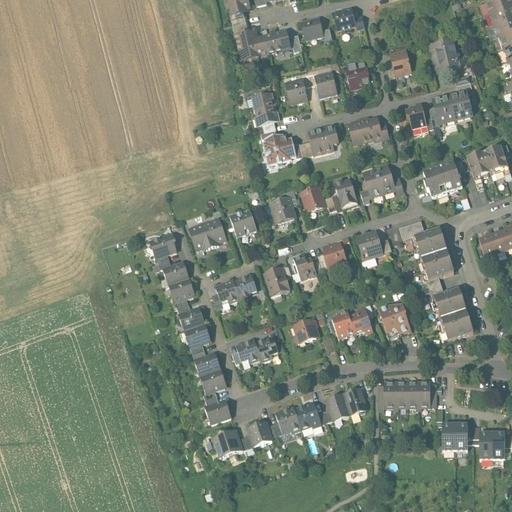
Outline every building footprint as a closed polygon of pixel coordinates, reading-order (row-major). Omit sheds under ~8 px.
[(224,0),(228,16),(251,9),(248,0),(224,0)] [(511,0),(486,0),(484,1),(488,13),(511,5),(511,0)] [(511,5),(488,13),(492,26),(511,18),(511,5)] [(331,13),(335,33),(357,28),(352,8),(331,13)] [(298,21),(303,42),(325,37),(320,16),(298,21)] [(511,18),(492,26),(496,38),(511,32),(511,18)] [(287,29),(274,33),(279,54),(292,51),(287,29)] [(254,37),(253,31),(233,36),(240,64),(266,57),(260,36),(254,37)] [(511,32),(496,38),(500,50),(511,46),(511,32)] [(274,33),(260,36),(266,57),(279,54),(274,33)] [(461,70),(454,39),(427,45),(434,76),(461,70)] [(511,46),(500,50),(504,62),(511,59),(511,46)] [(412,74),(407,48),(388,52),(394,78),(412,74)] [(372,85),(366,60),(343,66),(349,91),(372,85)] [(338,96),(332,70),(313,75),(319,100),(338,96)] [(308,102),(303,77),(284,81),(289,106),(308,102)] [(249,99),(256,129),(280,124),(273,94),(249,99)] [(469,94),(452,98),(457,126),(475,123),(469,94)] [(452,98),(434,101),(440,130),(457,126),(452,98)] [(410,133),(428,129),(423,105),(405,109),(410,133)] [(346,122),(353,148),(386,140),(379,113),(346,122)] [(336,124),(322,128),(327,149),(342,145),(336,124)] [(322,128),(306,132),(310,145),(313,159),(329,155),(327,149),(322,128)] [(261,142),(268,171),(298,163),(293,146),(282,149),(279,137),(261,142)] [(313,159),(310,145),(300,147),(303,161),(313,159)] [(504,147),(485,153),(492,176),(511,170),(504,147)] [(485,153),(467,159),(474,182),(492,176),(485,153)] [(455,163),(439,168),(448,197),(464,192),(455,163)] [(390,167),(376,171),(384,198),(398,194),(390,167)] [(439,168),(422,173),(431,202),(448,197),(439,168)] [(376,171),(362,175),(370,202),(384,198),(376,171)] [(350,179),(333,184),(341,213),(359,207),(350,179)] [(320,188),(299,194),(305,217),(326,211),(320,188)] [(289,200),(268,206),(275,229),(296,222),(289,200)] [(250,211),(229,218),(237,242),(258,235),(250,211)] [(219,219),(187,229),(197,258),(229,247),(219,219)] [(399,230),(403,242),(425,234),(422,223),(399,230)] [(416,238),(423,261),(449,252),(442,229),(416,238)] [(511,232),(511,229),(500,232),(507,253),(511,251),(511,232)] [(178,253),(171,231),(146,238),(154,261),(178,253)] [(500,232),(488,236),(495,257),(507,253),(500,232)] [(377,233),(355,240),(362,263),(384,256),(377,233)] [(488,236),(477,240),(484,261),(495,257),(488,236)] [(341,243),(320,250),(328,274),(349,267),(341,243)] [(423,261),(429,283),(456,275),(449,252),(423,261)] [(295,264),(300,286),(318,282),(313,260),(295,264)] [(162,270),(168,288),(189,282),(183,263),(162,270)] [(263,276),(269,300),(291,294),(284,270),(263,276)] [(253,273),(233,280),(241,303),(261,296),(253,273)] [(233,280),(214,286),(221,309),(241,303),(233,280)] [(168,288),(174,307),(195,300),(189,282),(168,288)] [(434,297),(441,321),(469,313),(462,289),(434,297)] [(386,342),(412,334),(402,303),(376,311),(386,342)] [(177,316),(183,333),(205,326),(199,308),(177,316)] [(365,310),(348,316),(355,336),(356,341),(373,335),(365,310)] [(348,316),(346,312),(329,318),(337,342),(355,336),(348,316)] [(441,321),(447,344),(476,336),(469,313),(441,321)] [(315,320),(291,327),(298,348),(321,341),(315,320)] [(183,333),(189,351),(211,344),(205,326),(183,333)] [(271,333),(252,339),(260,365),(279,359),(271,333)] [(252,339),(232,345),(240,371),(260,365),(252,339)] [(194,363),(199,381),(222,374),(217,356),(194,363)] [(199,381),(205,398),(228,391),(222,374),(199,381)] [(396,376),(384,376),(384,412),(396,412),(396,376)] [(408,376),(396,376),(396,412),(408,412),(408,376)] [(419,376),(408,376),(408,412),(420,412),(419,376)] [(431,376),(419,376),(420,412),(432,412),(431,376)] [(362,390),(343,396),(350,419),(369,413),(362,390)] [(343,396),(324,402),(331,424),(350,419),(343,396)] [(203,408),(209,428),(231,421),(224,400),(203,408)] [(315,404),(295,410),(301,433),(321,428),(315,404)] [(295,410),(275,415),(281,438),(301,433),(295,410)] [(245,429),(251,449),(272,443),(266,423),(245,429)] [(455,428),(443,428),(443,455),(455,455),(455,428)] [(455,428),(455,455),(468,455),(468,428),(455,428)] [(210,439),(218,462),(242,455),(235,431),(210,439)] [(492,437),(492,464),(505,463),(504,436),(492,437)] [(492,437),(479,437),(480,464),(492,464),(492,437)] [(363,443),(365,451),(371,449),(369,441),(363,443)]
